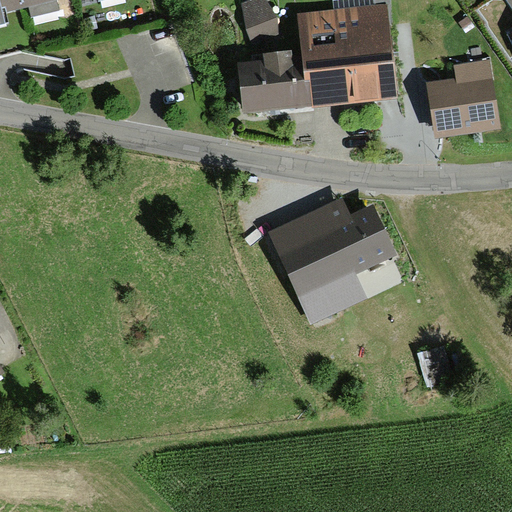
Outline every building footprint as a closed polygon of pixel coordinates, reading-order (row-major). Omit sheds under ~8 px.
[(0,0),(0,32),(6,31),(3,18),(78,0),(99,0),(101,7),(125,1),(125,0),(0,0)] [(263,0),(254,0),(240,5),(246,33),(260,56),(281,48),(277,20),(263,0)] [(388,8),(299,16),(303,62),(306,87),(314,87),(316,112),(397,101),(388,8)] [(306,87),(303,62),(293,63),(293,58),(266,60),(266,65),(239,68),(245,120),(316,112),(314,87),(306,87)] [(427,86),(435,142),(500,133),(490,61),(453,67),(455,82),(427,86)] [(344,202),(271,237),(313,325),(368,299),(358,277),(397,259),(371,204),(350,214),(344,202)] [(442,349),(418,357),(429,389),(452,381),(442,349)]
